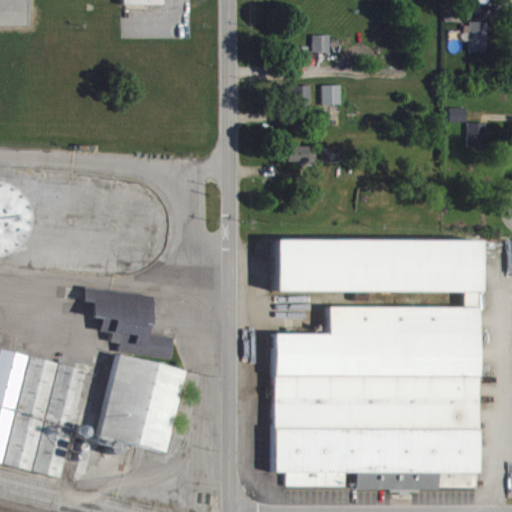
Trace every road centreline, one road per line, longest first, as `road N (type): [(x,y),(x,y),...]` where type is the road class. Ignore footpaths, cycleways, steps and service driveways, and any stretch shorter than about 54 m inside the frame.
road 1 (tertiary): [(227,0),(228,511)]
road 2 (residential): [(351,511),(511,509)]
